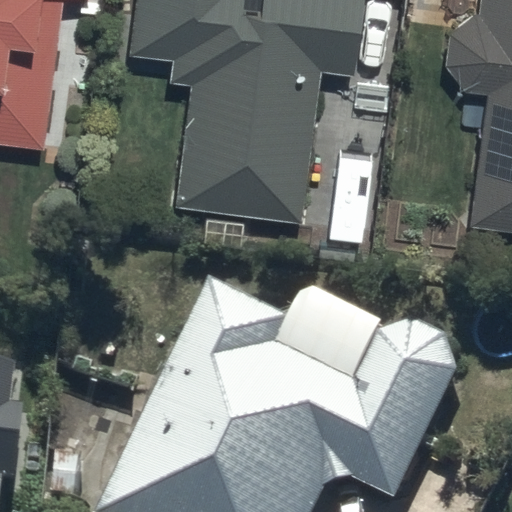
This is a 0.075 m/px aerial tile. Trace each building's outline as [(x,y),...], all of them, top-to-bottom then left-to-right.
[(0,0),(0,124),(40,130),(58,0),(0,0)] [(132,0),(130,30),(168,34),(166,60),(183,62),(171,188),(300,202),(314,52),(350,55),(355,0),(132,0)] [(511,0),(466,0),(448,12),(444,46),(464,72),(484,74),(469,205),(511,210),(511,0)] [(305,287),(289,309),(213,273),(97,509),(102,511),(311,511),(325,484),(337,476),(354,472),(397,493),(460,368),(446,330),(415,316),(380,326),(384,317),(318,284),(305,287)] [(0,471),(16,473),(24,401),(8,399),(12,361),(0,359),(0,471)]
